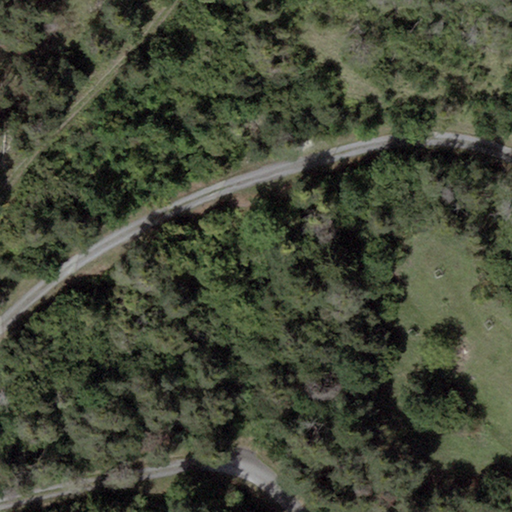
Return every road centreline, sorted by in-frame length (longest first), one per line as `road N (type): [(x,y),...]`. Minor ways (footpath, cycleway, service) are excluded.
road 1 (track): [(0,323),(148,219),(262,176),(385,143),(441,139),(511,155)]
road 2 (track): [(291,511),(271,488),(207,457),(0,493)]
